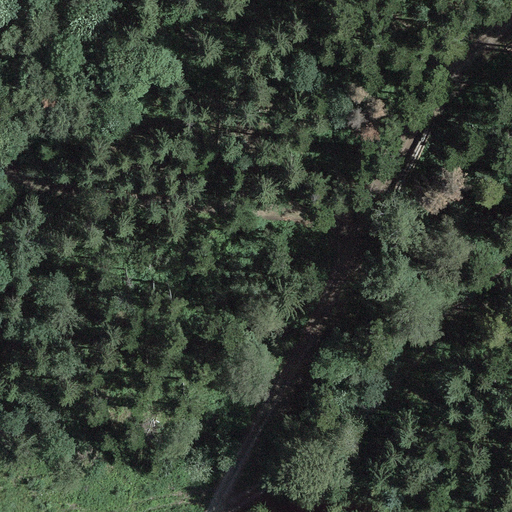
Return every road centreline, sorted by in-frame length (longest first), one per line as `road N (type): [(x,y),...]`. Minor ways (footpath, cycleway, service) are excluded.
road 1 (track): [(244,491),(232,466),(312,334),(438,76),(511,4)]
road 2 (track): [(215,511),(357,411),(511,245)]
